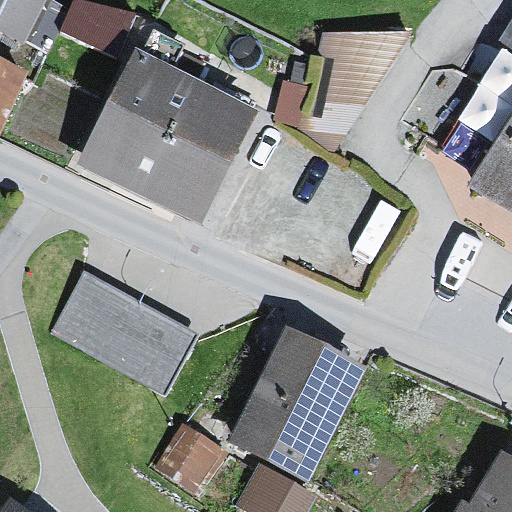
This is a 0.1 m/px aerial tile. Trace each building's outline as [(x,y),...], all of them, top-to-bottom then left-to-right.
[(0,0),(0,35),(22,47),(45,0),(0,0)] [(76,0),(66,30),(124,50),(137,14),(98,0),(76,0)] [(511,0),(509,0),(486,38),(511,53),(511,0)] [(336,24),(323,123),(378,130),(390,31),(336,24)] [(86,168),(203,229),(258,125),(141,64),(86,168)] [(0,128),(21,86),(0,75),(0,128)] [(511,216),(511,104),(460,182),(511,216)] [(199,342),(88,279),(52,335),(167,401),(199,342)] [(355,372),(283,333),(225,443),(297,481),(355,372)] [(216,454),(176,427),(150,466),(189,493),(216,454)] [(511,511),(511,463),(495,452),(455,511),(511,511)] [(294,511),(300,498),(256,481),(243,511),(294,511)]
